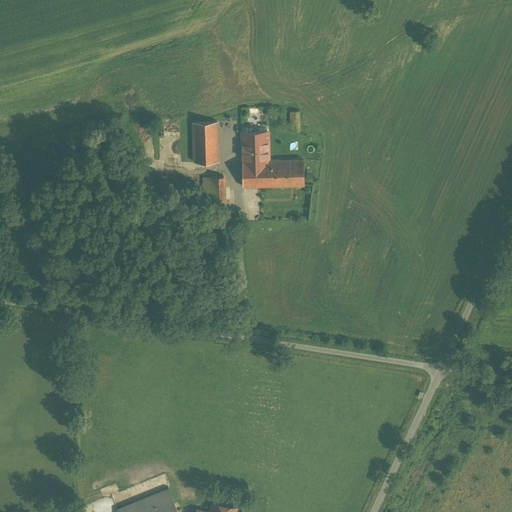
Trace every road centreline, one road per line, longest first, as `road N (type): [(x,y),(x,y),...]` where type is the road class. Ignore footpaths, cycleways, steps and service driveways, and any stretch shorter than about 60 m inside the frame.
road 1 (unclassified): [(441,369),(0,300)]
road 2 (unclassified): [(441,369),(511,218)]
road 3 (unclassified): [(373,511),(441,369)]
